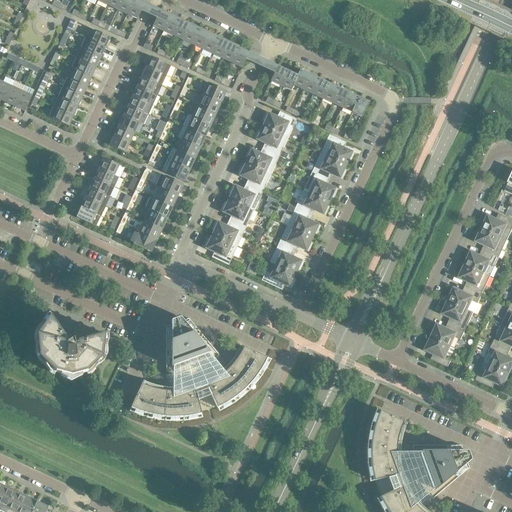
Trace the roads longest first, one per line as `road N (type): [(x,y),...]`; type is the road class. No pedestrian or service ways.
road 1 (tertiary): [(355,341),(511,0)]
road 2 (residential): [(300,316),(395,101),(274,41)]
road 3 (residential): [(397,360),(494,155),(511,153)]
road 4 (residential): [(179,259),(274,41)]
road 5 (tertiary): [(275,511),(355,341)]
road 6 (residential): [(161,298),(0,224)]
road 7 (residential): [(76,158),(151,0)]
road 8 (residential): [(146,332),(0,263)]
road 9 (residential): [(300,316),(179,259)]
road 10 (residential): [(511,414),(397,360)]
